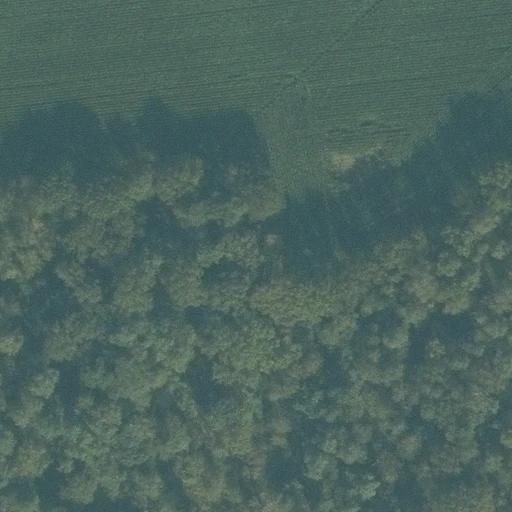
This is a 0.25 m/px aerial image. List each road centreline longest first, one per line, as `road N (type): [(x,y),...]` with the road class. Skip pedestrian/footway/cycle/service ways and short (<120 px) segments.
road 1 (track): [(427,511),(320,341),(190,281),(72,191),(0,193)]
road 2 (track): [(72,191),(2,511)]
